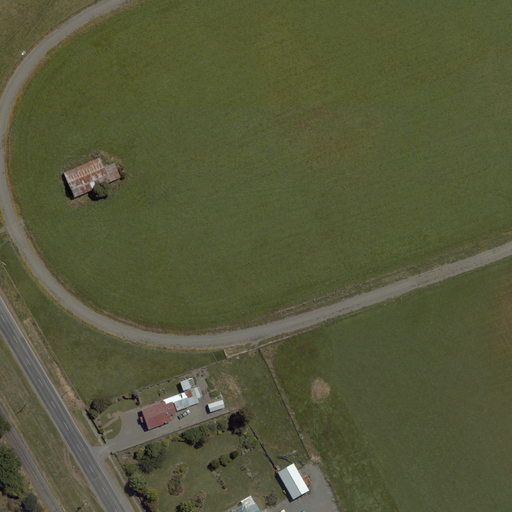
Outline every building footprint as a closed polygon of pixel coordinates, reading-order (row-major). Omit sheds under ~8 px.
[(239,136),(249,132),(246,124),(236,128),(239,136)] [(255,146),(245,150),(249,158),(258,153),(255,146)] [(73,197),(120,177),(113,162),(102,167),(98,157),(62,172),(73,197)] [(182,390),(139,406),(148,430),(171,421),(168,414),(202,401),(191,374),(178,379),(182,390)] [(225,406),(222,398),(205,404),(207,412),(225,406)] [(307,490),(291,463),(274,473),(290,500),(307,490)] [(263,511),(259,511),(250,497),(226,511),(264,511),(263,511)]
